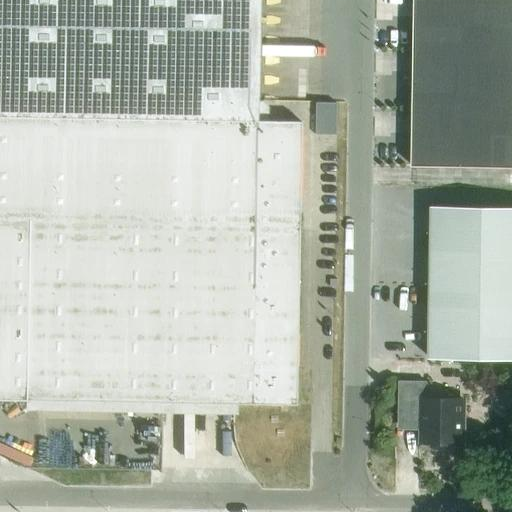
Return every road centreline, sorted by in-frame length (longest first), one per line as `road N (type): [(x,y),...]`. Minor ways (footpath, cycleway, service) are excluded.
road 1 (unclassified): [(353,499),(360,0)]
road 2 (unclassified): [(353,499),(0,495)]
